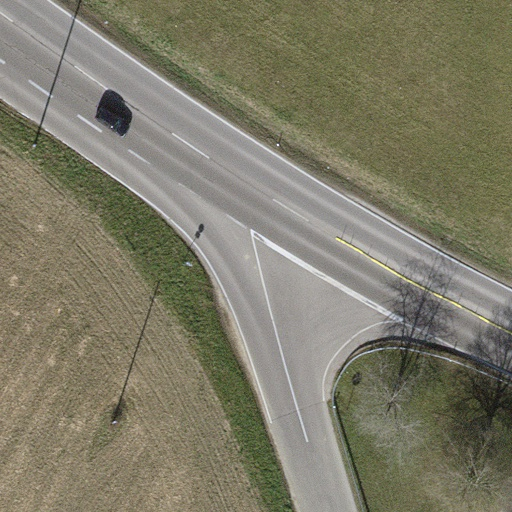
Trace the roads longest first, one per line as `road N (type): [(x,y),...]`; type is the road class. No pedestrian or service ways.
road 1 (primary): [(274,200),(0,11)]
road 2 (unclassified): [(332,511),(254,232),(274,200)]
road 3 (primary): [(511,330),(274,200)]
